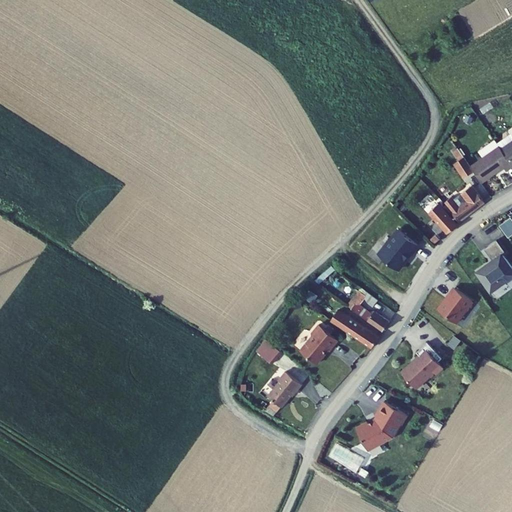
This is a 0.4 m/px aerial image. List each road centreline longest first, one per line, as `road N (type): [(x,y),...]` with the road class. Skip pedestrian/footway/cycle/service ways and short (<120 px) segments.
road 1 (track): [(360,0),(433,106),(426,150),(258,329),(225,380),(236,407),(311,449)]
road 2 (residential): [(286,511),(325,418),(435,261),(467,225),(511,196)]
